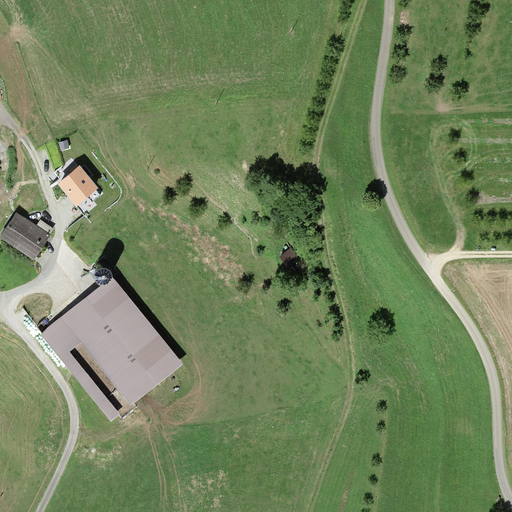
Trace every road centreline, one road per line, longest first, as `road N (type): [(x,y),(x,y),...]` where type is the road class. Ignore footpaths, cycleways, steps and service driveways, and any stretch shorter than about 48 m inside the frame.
road 1 (unclassified): [(389,0),(376,160),(403,232),(489,361),(503,494),(511,508)]
road 2 (track): [(309,511),(335,439),(349,359),(320,234),(316,156),(362,0)]
road 3 (track): [(0,115),(40,180),(53,244),(32,283),(2,303),(73,415),(68,449),(36,511)]
